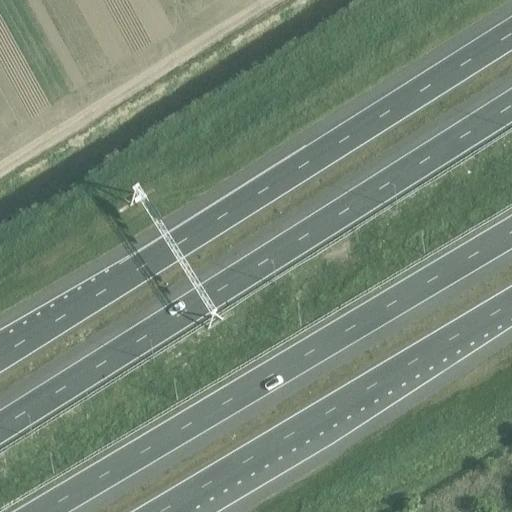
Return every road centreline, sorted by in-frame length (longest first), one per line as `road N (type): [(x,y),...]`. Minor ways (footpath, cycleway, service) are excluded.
road 1 (motorway): [(511,32),(0,356)]
road 2 (motorway): [(511,103),(0,427)]
road 3 (motorway): [(41,511),(511,231)]
road 4 (motorway): [(161,511),(511,302)]
